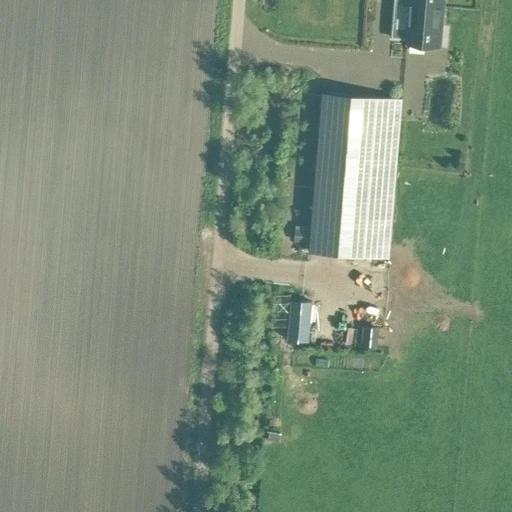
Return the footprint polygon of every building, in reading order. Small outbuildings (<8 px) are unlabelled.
[(394,0),(391,38),(406,39),(406,44),(440,47),(444,0),(394,0)] [(388,259),(401,99),(321,93),(308,253),(388,259)] [(294,241),(309,242),(310,231),(295,230),(294,241)] [(292,300),(288,339),(309,341),(312,302),(292,300)] [(368,322),(366,343),(381,345),(384,324),(368,322)]
